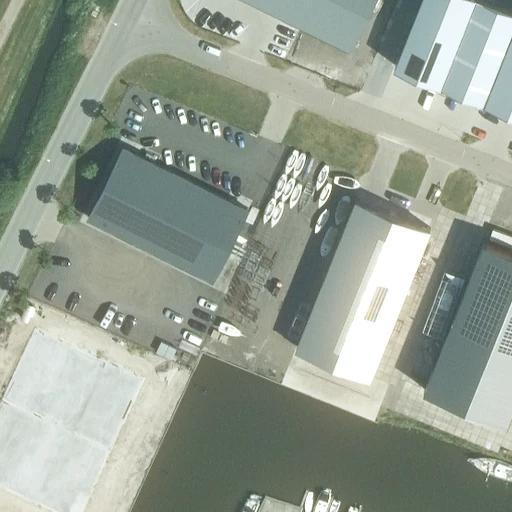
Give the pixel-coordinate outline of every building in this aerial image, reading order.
[(255,0),(350,47),(373,0),(255,0)] [(420,0),(394,65),(440,83),(472,0),(420,0)] [(511,8),(491,0),(472,0),(440,83),(485,101),(511,33),(511,8)] [(511,33),(485,101),(511,112),(511,33)] [(455,133),(450,147),(502,163),(507,149),(455,133)] [(123,146),(88,218),(213,280),(248,208),(123,146)] [(430,227),(356,198),(296,347),(371,377),(430,227)] [(511,250),(484,239),(424,389),(508,423),(511,411),(511,250)] [(34,327),(3,401),(115,447),(145,374),(34,327)] [(3,401),(0,408),(0,485),(63,511),(87,511),(115,447),(3,401)]
